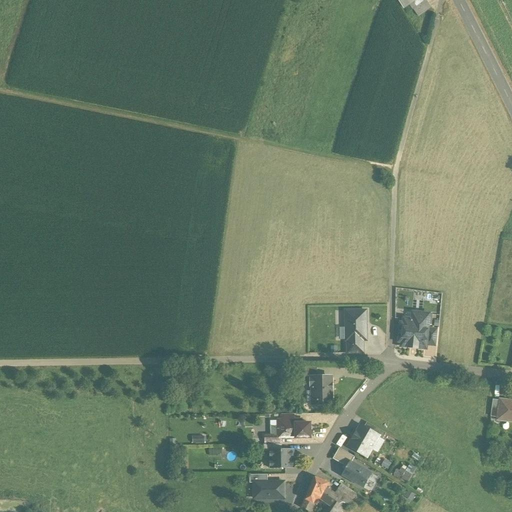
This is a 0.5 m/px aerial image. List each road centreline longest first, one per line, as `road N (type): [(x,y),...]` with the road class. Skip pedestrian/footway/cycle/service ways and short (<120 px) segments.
road 1 (track): [(395,172),(0,98)]
road 2 (track): [(0,368),(390,355)]
road 3 (track): [(395,367),(395,172)]
road 4 (residential): [(294,511),(327,443),(374,381),(395,367)]
